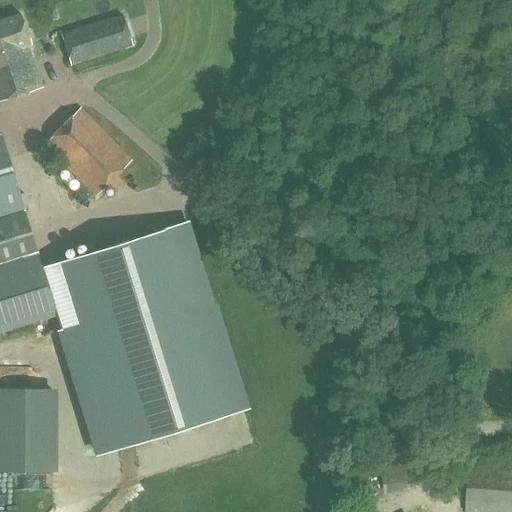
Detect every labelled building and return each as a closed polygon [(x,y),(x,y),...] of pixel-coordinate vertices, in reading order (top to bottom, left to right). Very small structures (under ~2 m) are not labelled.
[(0,100),(42,87),(28,44),(30,44),(30,41),(31,38),(29,32),(26,30),(21,13),(0,20),(0,100)] [(71,64),(132,45),(122,14),(61,34),(71,64)] [(96,196),(132,160),(80,108),(44,144),(96,196)] [(42,268),(25,213),(1,137),(0,137),(0,332),(51,317),(92,451),(244,404),(189,223),(42,268)] [(0,456),(55,456),(54,375),(0,375),(0,456)] [(389,463),(380,464),(385,493),(448,482),(442,453),(418,457),(415,444),(386,449),(389,463)] [(471,511),(511,511),(511,465),(471,462),(467,511),(471,511)] [(380,469),(368,470),(371,496),(383,495),(380,469)]
